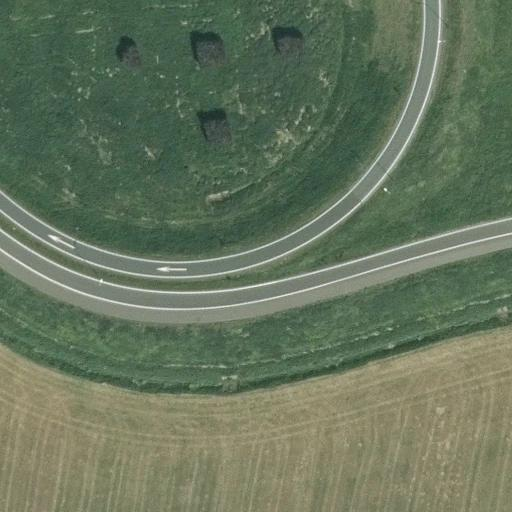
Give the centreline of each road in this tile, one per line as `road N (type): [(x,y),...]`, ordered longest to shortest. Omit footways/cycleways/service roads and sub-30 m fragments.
road 1 (primary): [(432,0),(423,96),(401,145),(371,187),(301,244),(215,269),(146,270),(82,254),(0,197)]
road 2 (motorway): [(0,238),(90,288),(207,304),(270,296),(511,231)]
